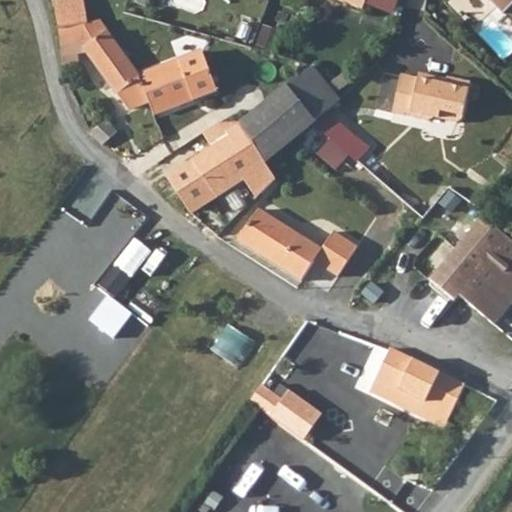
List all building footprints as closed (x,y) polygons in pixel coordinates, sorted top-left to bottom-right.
[(53,0),(58,12),(67,72),(82,70),(80,57),(87,52),(135,111),(153,103),(142,74),(103,23),(92,24),(87,0),(53,0)] [(338,0),(368,11),(371,0),(338,0)] [(511,0),(493,0),(504,12),(511,3),(511,0)] [(142,74),(153,103),(157,117),(222,92),(204,51),(142,74)] [(313,65),(288,87),(319,123),(344,100),(313,65)] [(402,79),(395,117),(427,124),(433,120),(458,126),(464,121),(470,85),(447,80),(446,88),(438,87),(438,82),(420,78),(419,82),(402,79)] [(319,123),(288,87),(242,123),(268,165),(319,123)] [(91,135),(105,148),(106,149),(124,160),(138,158),(111,123),(91,135)] [(259,200),(278,181),(268,165),(242,123),(228,133),(232,139),(171,181),(193,213),(245,177),(259,200)] [(265,255),(317,290),(336,257),(261,212),(240,242),(265,255)] [(509,238),(485,217),(434,281),(456,300),(461,295),(509,238)] [(111,262),(138,285),(163,256),(136,232),(111,262)] [(461,295),(497,325),(511,306),(511,239),(509,238),(461,295)] [(394,350),(379,381),(454,416),(469,386),(394,350)] [(379,381),(373,394),(448,430),(454,416),(379,381)] [(412,477),(394,503),(407,511),(420,511),(434,492),(412,477)]
